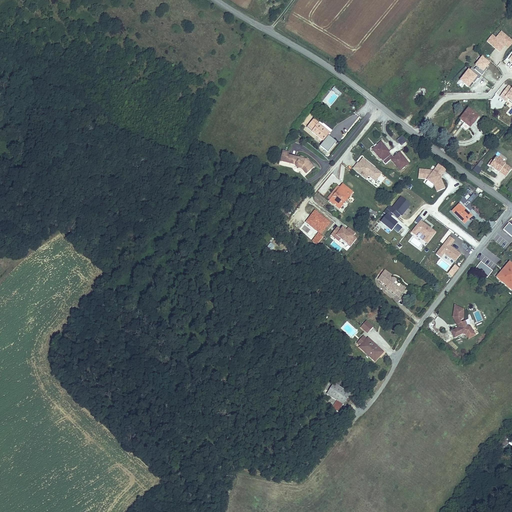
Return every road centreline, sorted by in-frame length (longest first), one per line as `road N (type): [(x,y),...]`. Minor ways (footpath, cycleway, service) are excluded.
road 1 (tertiary): [(511,204),(328,66),(217,0)]
road 2 (track): [(169,475),(207,443),(236,471),(297,485),(359,413)]
